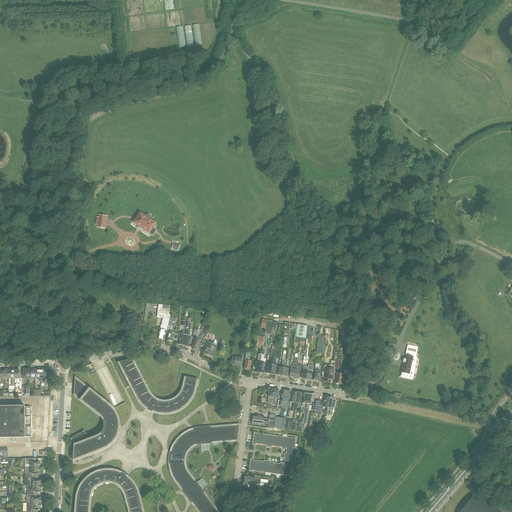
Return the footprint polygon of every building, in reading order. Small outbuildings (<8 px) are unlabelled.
[(137,217),(138,217),(136,220),(134,223),(138,226),(137,227),(141,229),(141,228),(149,233),(152,229),(153,227),(153,228),(155,227),(156,226),(155,224),(156,223),(151,220),(152,218),(147,214),(145,216),(140,213),(140,214),(139,214),(138,214),(137,215),(137,217)] [(108,218),(103,217),(102,218),(99,217),(97,218),(96,225),(97,225),(97,224),(101,225),(101,228),(101,229),(105,229),(107,223),(108,218)] [(170,309),(170,306),(159,304),(158,305),(157,314),(165,315),(164,319),(163,318),(161,329),(160,329),(158,338),(164,339),(165,334),(166,331),(167,325),(168,325),(169,319),(170,317),(170,315),(169,315),(170,309)] [(166,331),(165,334),(168,335),(167,340),(169,341),(170,342),(171,342),(172,342),(173,342),(173,339),(177,340),(178,334),(173,333),(175,322),(172,321),(172,320),(169,319),(168,325),(167,325),(166,331)] [(261,328),(266,328),(267,320),(260,319),(259,327),(261,327),(261,328)] [(196,339),(192,349),(197,351),(202,340),(201,340),(203,336),(204,336),(205,334),(205,329),(204,329),(202,328),(201,330),(202,330),(198,339),(196,339)] [(213,357),(218,346),(208,342),(203,353),(213,357)] [(407,351),(406,356),(415,358),(416,353),(418,347),(408,345),(407,351)] [(267,363),(266,373),(271,374),(275,349),(272,349),(270,358),(269,364),(267,363)] [(281,376),(283,376),(286,351),(284,351),(282,367),(279,367),(278,375),(279,376),(280,376),(281,376)] [(233,357),(231,364),(241,366),(242,359),(244,359),(245,354),(241,353),(240,358),(233,357)] [(404,359),(403,362),(401,372),(402,372),(413,375),(416,358),(415,358),(406,356),(405,355),(404,359)] [(291,369),(289,377),(290,377),(291,378),(292,378),(293,377),(295,378),(297,364),(297,359),(298,358),(295,357),(294,364),(294,363),(293,366),(291,366),(291,369)] [(187,406),(189,404),(191,401),(193,398),(194,396),(195,394),(196,392),(196,390),(197,389),(199,380),(186,377),(184,385),(184,387),(183,389),(183,390),(182,392),(181,393),(180,395),(179,396),(177,398),(176,398),(174,400),(173,400),(171,401),(170,401),(168,402),(167,402),(164,402),(163,402),(160,402),(157,401),(156,400),(154,399),(153,398),(152,397),(151,396),(150,394),(149,393),(148,391),(131,359),(117,362),(126,379),(135,397),(136,399),(137,401),(138,402),(140,403),(141,405),(142,406),(143,407),(145,408),(147,410),(148,411),(150,412),(152,412),(154,413),(155,413),(156,414),(157,414),(158,414),(160,415),(162,415),(164,415),(166,415),(168,415),(171,414),(173,414),(174,413),(176,413),(178,412),(179,411),(181,411),(182,410),(183,409),(185,408),(187,406)] [(323,371),(322,377),(324,377),(324,381),(328,382),(327,383),(331,383),(331,380),(334,380),(334,373),(334,372),(334,368),(334,361),(331,361),(331,365),(331,367),(327,367),(324,367),(324,371),(323,371)] [(126,476),(134,464),(151,471),(154,464),(170,464),(170,463),(168,463),(168,461),(168,459),(169,457),(169,454),(170,451),(171,452),(171,451),(161,448),(171,424),(157,418),(158,412),(155,411),(153,411),(152,412),(147,409),(147,410),(145,413),(127,406),(126,407),(105,367),(99,370),(124,419),(118,421),(119,424),(119,426),(118,428),(118,430),(117,432),(117,434),(116,437),(115,438),(117,439),(110,455),(119,459),(116,471),(118,472),(121,473),(122,472),(127,475),(126,476)] [(46,382),(46,379),(52,379),(52,371),(46,371),(46,370),(40,370),(41,379),(41,382),(46,382)] [(344,380),(344,375),(337,374),(335,383),(336,383),(337,384),(338,385),(339,384),(342,384),(343,380),(344,380)] [(71,439),(70,439),(71,440),(72,442),(74,443),(74,444),(73,462),(98,452),(104,450),(105,449),(107,449),(108,448),(110,447),(111,446),(113,444),(114,443),(115,441),(116,440),(117,438),(118,437),(119,435),(119,433),(120,431),(120,429),(120,428),(120,426),(120,424),(120,422),(120,420),(119,418),(119,417),(118,415),(118,414),(117,412),(116,411),(115,410),(115,409),(113,407),(112,406),(110,404),(75,376),(74,394),(78,397),(77,398),(100,417),(102,418),(103,420),(104,421),(104,423),(104,425),(104,427),(104,429),(103,431),(102,432),(101,433),(99,435),(97,435),(96,436),(94,436),(92,436),(90,436),(88,435),(87,434),(85,432),(84,431),(83,432),(83,431),(71,439)] [(272,408),(272,404),(273,403),(272,403),(273,398),(273,393),(274,393),(275,389),(270,388),(267,403),(270,404),(270,405),(266,404),(266,407),(272,408)] [(304,415),(304,419),(307,419),(307,416),(308,412),(309,408),(309,404),(311,404),(313,395),(308,394),(306,408),(305,413),(304,415)] [(326,415),(330,398),(325,397),(324,397),(323,404),(321,403),(322,401),(318,400),(318,401),(316,401),(315,404),(314,410),(324,412),(323,414),(326,415)] [(330,398),(326,415),(328,415),(330,409),(332,409),(333,409),(333,408),(334,404),(334,403),(335,399),(334,399),(330,398)] [(0,437),(12,438),(12,441),(15,441),(16,441),(16,438),(26,438),(26,435),(25,425),(25,416),(25,406),(15,406),(15,403),(11,403),(11,406),(0,406),(0,437)] [(274,418),(276,411),(272,410),(272,409),(271,409),(269,418),(264,418),(264,417),(253,415),(253,420),(274,423),(274,418)] [(274,423),(274,427),(285,429),(286,419),(275,417),(274,423)] [(273,428),(274,427),(274,423),(253,420),(252,424),(263,426),(263,423),(268,424),(267,427),(273,428)] [(185,456),(185,455),(186,453),(187,452),(188,450),(189,449),(191,447),(193,445),(195,445),(196,444),(197,445),(198,445),(199,444),(201,444),(204,444),(212,443),(212,442),(237,440),(239,425),(216,427),(211,427),(211,426),(200,427),(197,427),(195,428),(193,428),(193,429),(191,431),(187,432),(185,433),(184,434),(180,437),(179,438),(178,439),(176,442),(175,444),(173,447),(171,451),(171,452),(170,451),(169,457),(168,459),(168,461),(168,463),(170,463),(170,464),(170,468),(171,472),(173,475),(173,477),(175,480),(178,483),(181,488),(182,489),(181,490),(191,503),(192,502),(193,504),(199,511),(217,511),(203,493),(205,492),(195,480),(194,481),(188,473),(188,472),(187,470),(186,469),(185,466),(184,463),(184,462),(184,460),(184,459),(185,456)] [(252,445),(255,445),(255,444),(262,445),(263,440),(261,439),(261,434),(254,433),(252,445)] [(263,440),(262,445),(267,445),(267,447),(269,447),(270,435),(266,434),(261,434),(261,439),(263,440)] [(270,435),(269,447),(271,447),(271,446),(278,447),(279,441),(277,441),(277,436),(275,435),(270,435)] [(283,447),(283,449),(285,449),(285,447),(287,437),(277,436),(277,441),(279,441),(278,447),(283,447)] [(289,437),(287,437),(285,447),(287,447),(287,449),(291,450),(292,448),(295,448),(296,438),(289,437)] [(284,456),(296,457),(297,450),(296,450),(297,448),(295,448),(292,448),(291,450),(287,449),(286,449),(286,454),(285,454),(284,456)] [(295,464),(296,457),(284,456),(284,458),(285,458),(285,463),(289,464),(289,466),(292,466),(294,467),(295,464)] [(26,465),(25,467),(30,468),(40,468),(40,467),(40,465),(40,464),(40,462),(36,462),(32,462),(32,458),(26,459),(26,465)] [(256,466),(257,461),(253,460),(253,459),(251,458),(249,470),(258,472),(258,471),(259,466),(256,466)] [(267,461),(265,460),(265,462),(257,461),(256,466),(259,466),(258,471),(258,472),(265,472),(267,461)] [(274,474),(274,473),(275,468),(273,468),(273,463),(269,462),(269,461),(267,461),(265,472),(269,473),(274,474)] [(280,464),(273,463),(273,468),(275,468),(274,473),(274,474),(282,475),(283,465),(283,463),(281,463),(281,464),(280,464)] [(291,476),(292,466),(289,466),(289,464),(285,463),(285,465),(283,465),(282,475),(291,476)] [(31,477),(31,474),(39,474),(39,472),(40,472),(40,470),(39,469),(40,468),(30,468),(25,467),(25,476),(28,477),(31,477)] [(74,511),(90,511),(91,500),(91,498),(92,497),(92,495),(92,494),(93,492),(93,491),(94,490),(95,489),(95,488),(96,487),(97,486),(99,486),(100,485),(101,485),(102,484),(103,484),(105,483),(106,483),(107,483),(108,483),(110,483),(111,483),(112,484),(114,484),(115,485),(116,485),(117,486),(118,487),(119,488),(120,489),(121,490),(122,491),(123,493),(123,494),(124,496),(124,497),(128,511),(144,511),(140,493),(139,491),(139,489),(138,488),(137,486),(136,484),(135,482),(134,481),(132,479),(131,478),(130,477),(129,476),(127,475),(125,473),(124,472),(122,471),(121,471),(119,470),(117,470),(116,469),(115,469),(113,469),(111,469),(109,468),(107,468),(105,469),(103,469),(101,469),(99,470),(97,470),(96,471),(93,472),(92,473),(90,474),(89,474),(87,476),(86,477),(84,478),(83,480),(82,481),(81,483),(80,484),(79,486),(78,488),(77,490),(77,492),(76,493),(76,495),(75,497),(75,499),(74,511)] [(27,485),(42,486),(42,485),(42,483),(42,482),(42,480),(34,480),(34,477),(31,477),(28,477),(27,485)] [(27,485),(27,494),(33,495),(33,492),(41,492),(41,490),(42,490),(42,488),(42,487),(42,486),(27,485)] [(502,511),(477,491),(459,511),(502,511)] [(33,498),(33,495),(27,494),(27,503),(32,504),(41,504),(41,503),(41,502),(41,500),(41,498),(33,498)] [(41,504),(32,504),(27,503),(26,511),(32,511),(33,510),(40,510),(41,508),(41,506),(41,505),(41,504)]
